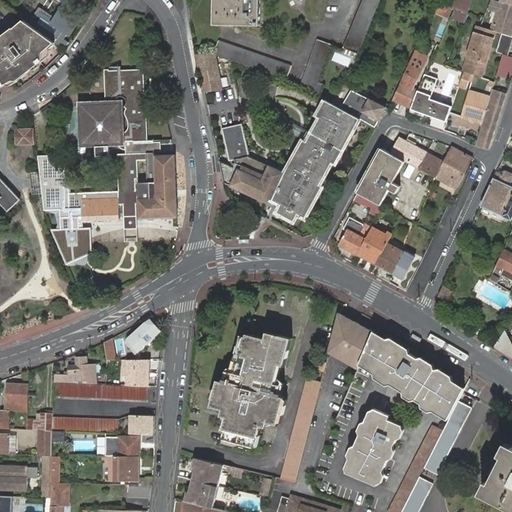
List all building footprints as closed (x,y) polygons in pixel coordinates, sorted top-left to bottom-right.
[(75,13),(84,0),(60,0),(66,4),(56,20),(41,11),(32,25),(53,41),(64,49),(70,42),(65,39),(80,16),(75,13)] [(216,0),(216,24),(233,24),(260,24),(260,0),(216,0)] [(363,0),(343,47),(358,53),(379,0),(363,0)] [(469,0),(455,0),(453,7),(467,12),(467,11),(471,0),(469,0)] [(495,0),(495,3),(491,2),(490,4),(489,8),(498,11),(493,30),(496,31),(503,33),(511,36),(511,35),(511,3),(500,0),(499,0),(499,1),(496,0),(495,0)] [(40,52),(53,41),(26,21),(16,30),(15,29),(0,40),(0,74),(3,72),(8,80),(12,77),(16,78),(41,58),(42,53),(40,52)] [(465,71),(481,26),(478,25),(465,71)] [(496,31),(493,30),(481,26),(465,71),(460,85),(467,88),(473,73),(482,76),(496,31)] [(508,56),(511,44),(511,39),(501,37),(497,52),(503,54),(508,56)] [(315,91),(332,44),(318,39),(301,85),(315,91)] [(219,40),(215,51),(216,55),(227,59),(252,68),(286,81),(292,66),(219,40)] [(215,51),(196,54),(205,93),(223,89),(216,55),(215,51)] [(427,56),(415,51),(400,83),(393,100),(407,105),(415,90),(412,88),(427,56)] [(511,69),(511,56),(508,56),(503,54),(498,74),(509,77),(511,69)] [(145,69),(105,71),(107,101),(80,102),(82,146),(98,145),(99,155),(111,154),(111,146),(127,146),(127,142),(131,141),(149,141),(145,69)] [(438,79),(424,75),(412,111),(446,123),(451,108),(430,100),(438,79)] [(480,133),(477,145),(489,149),(507,93),(493,89),(491,97),(483,123),(482,125),(480,133)] [(462,116),(483,123),(491,97),(469,90),(462,116)] [(365,108),(370,99),(364,96),(360,105),(365,108)] [(385,109),(386,108),(370,99),(365,108),(360,105),(354,115),(361,119),(376,127),(379,120),(385,109)] [(354,115),(326,100),(317,116),(321,118),(312,133),(308,141),(304,139),(286,173),(274,199),(283,204),(299,214),(307,217),(324,186),(321,184),(333,163),(341,149),(344,151),(361,119),(354,115)] [(229,125),(222,127),(230,160),(228,164),(220,160),(225,183),(272,204),(274,199),(286,173),(250,156),(243,125),(230,128),(229,125)] [(33,129),(17,130),(17,144),(34,144),(33,129)] [(390,129),(388,131),(399,137),(400,134),(390,129)] [(312,133),(309,131),(304,139),(308,141),(312,133)] [(380,147),(382,148),(403,159),(407,153),(402,150),(406,141),(399,137),(388,131),(380,147)] [(151,198),(151,190),(151,183),(157,182),(157,154),(164,154),(164,140),(149,141),(131,141),(127,142),(127,146),(127,155),(122,155),(123,192),(84,193),(85,200),(139,198),(151,198)] [(407,153),(403,159),(406,161),(410,164),(420,169),(425,171),(433,156),(432,155),(420,149),(414,145),(406,141),(402,150),(407,153)] [(445,162),(444,162),(464,173),(471,162),(473,158),(453,147),(445,162)] [(371,170),(358,192),(376,201),(381,205),(390,189),(397,193),(401,186),(394,182),(398,174),(406,161),(403,159),(382,148),(378,157),(371,170)] [(344,151),(341,149),(333,163),(336,164),(344,151)] [(178,217),(176,153),(164,154),(157,154),(157,182),(151,183),(151,190),(151,198),(139,198),(140,219),(178,217)] [(83,228),(83,220),(82,200),(85,200),(84,193),(73,194),(72,155),(41,155),(48,209),(63,209),(64,229),(55,229),(69,264),(95,254),(95,228),(83,228)] [(433,156),(425,171),(436,178),(444,162),(445,162),(433,156)] [(444,162),(436,178),(456,189),(464,173),(444,162)] [(420,169),(410,164),(405,174),(415,180),(420,169)] [(497,171),(481,205),(503,215),(511,219),(511,186),(510,185),(511,181),(511,173),(506,170),(503,171),(502,174),(497,171)] [(43,194),(40,172),(31,173),(34,195),(43,194)] [(1,177),(0,177),(0,202),(0,203),(8,211),(21,199),(14,191),(7,184),(1,177)] [(358,192),(355,199),(372,208),(373,207),(376,201),(358,192)] [(126,219),(140,219),(139,198),(85,200),(82,200),(83,220),(120,219),(120,218),(126,218),(126,219)] [(376,201),(373,207),(382,212),(385,206),(381,205),(376,201)] [(299,214),(283,204),(279,211),(295,221),(299,214)] [(449,204),(435,233),(421,262),(416,273),(406,291),(407,292),(416,298),(420,295),(427,279),(421,276),(425,270),(431,272),(433,268),(455,220),(461,209),(454,206),(449,204)] [(402,216),(397,213),(393,223),(394,224),(392,228),(395,230),(397,225),(402,217),(402,216)] [(351,245),(360,251),(362,247),(373,227),(366,223),(359,235),(348,230),(340,245),(349,249),(351,245)] [(360,251),(358,254),(377,264),(387,244),(388,242),(393,234),(388,232),(386,237),(381,234),(382,232),(376,228),(373,227),(362,247),(360,251)] [(387,244),(377,264),(395,274),(403,253),(400,251),(400,250),(400,249),(399,249),(399,248),(394,246),(394,248),(387,244)] [(349,249),(358,254),(360,251),(351,245),(349,249)] [(511,253),(504,250),(497,265),(504,268),(501,274),(511,279),(511,253)] [(403,253),(395,274),(402,278),(413,258),(403,253)] [(499,277),(492,274),(490,279),(496,283),(499,277)] [(444,285),(439,296),(448,300),(453,289),(444,285)] [(351,320),(341,314),(335,331),(331,348),(330,352),(340,358),(358,368),(360,363),(361,361),(362,360),(370,340),(373,333),(351,320)] [(128,339),(139,352),(162,331),(156,324),(151,319),(146,322),(128,339)] [(470,331),(479,337),(485,328),(483,327),(482,329),(474,325),(470,331)] [(511,358),(511,343),(505,329),(494,346),(511,358)] [(224,438),(257,446),(260,435),(257,434),(262,417),(279,421),(285,397),(282,396),(284,385),(278,383),(283,364),(286,365),(292,338),(268,332),(266,338),(248,333),(243,354),(241,353),(236,373),(232,372),(229,382),(223,381),(221,388),(238,393),(236,401),(226,399),(224,407),(231,409),(224,438)] [(450,417),(459,400),(466,388),(459,383),(454,380),(388,339),(387,341),(373,333),(370,340),(362,360),(361,361),(375,370),(374,372),(434,410),(442,413),(450,417)] [(117,360),(113,338),(105,342),(108,360),(117,360)] [(136,355),(139,352),(128,339),(124,342),(136,355)] [(55,382),(57,382),(96,383),(96,364),(88,364),(88,356),(76,357),(76,365),(69,365),(69,375),(55,374),(55,382)] [(312,358),(310,367),(316,369),(319,360),(312,358)] [(148,386),(149,360),(123,360),(123,385),(128,385),(148,386)] [(316,369),(325,371),(327,362),(319,360),(316,369)] [(360,363),(374,372),(375,370),(361,361),(360,363)] [(307,378),(322,381),(325,371),(316,369),(310,367),(307,378)] [(282,476),(296,479),(307,439),(319,392),(320,392),(322,381),(307,378),(282,476)] [(148,400),(148,386),(128,385),(123,385),(106,384),(96,383),(57,382),(56,396),(148,400)] [(0,421),(0,428),(9,429),(10,411),(28,411),(29,392),(29,384),(7,383),(6,406),(9,406),(9,410),(1,410),(0,421)] [(443,431),(424,467),(438,474),(472,407),(459,400),(450,417),(449,419),(443,431)] [(340,458),(336,470),(368,485),(368,483),(372,482),(375,475),(374,472),(379,459),(383,459),(386,451),(384,447),(388,438),(392,438),(395,430),(394,425),(380,419),(382,415),(365,407),(364,409),(360,410),(356,420),(352,421),(349,429),(350,433),(346,445),(341,446),(338,454),(340,458)] [(40,430),(53,431),(53,421),(53,417),(54,414),(37,413),(37,420),(28,419),(27,430),(34,430),(40,430)] [(138,433),(155,434),(155,416),(138,415),(138,433)] [(53,421),(53,431),(62,431),(110,434),(118,434),(119,421),(53,417),(53,421)] [(417,483),(420,476),(424,467),(443,431),(432,424),(397,494),(408,500),(417,483)] [(53,431),(40,430),(39,455),(44,455),(52,456),(53,431)] [(0,453),(16,454),(17,451),(8,451),(9,435),(0,434),(0,453)] [(17,435),(9,435),(8,451),(17,451),(17,435)] [(140,456),(140,436),(107,436),(107,456),(110,456),(140,456)] [(504,456),(499,467),(494,477),(491,482),(488,480),(483,489),(490,492),(489,496),(511,507),(511,448),(506,445),(501,454),(504,456)] [(51,482),(52,456),(44,455),(42,498),(44,498),(50,498),(51,482)] [(60,456),(52,456),(51,482),(59,482),(60,456)] [(152,486),(152,478),(140,477),(140,456),(110,456),(107,456),(103,456),(103,459),(110,459),(110,481),(139,481),(139,485),(152,486)] [(195,457),(195,461),(196,461),(224,466),(224,464),(195,457)] [(196,461),(195,461),(193,466),(195,467),(198,467),(197,472),(195,480),(226,487),(229,474),(222,472),(224,466),(196,461)] [(0,488),(27,490),(28,477),(38,477),(38,467),(0,465),(0,488)] [(401,511),(418,511),(434,483),(420,476),(417,483),(408,500),(401,511)] [(188,501),(214,507),(216,499),(222,500),(226,487),(195,480),(193,488),(192,492),(190,492),(188,501)] [(59,482),(51,482),(50,498),(50,505),(50,511),(62,511),(62,506),(63,483),(59,482)] [(71,483),(63,483),(62,506),(70,505),(71,483)] [(152,486),(139,485),(128,485),(128,497),(150,497),(152,486)] [(0,511),(12,511),(13,496),(0,495),(0,511)] [(282,496),(278,511),(277,511),(338,511),(340,509),(302,498),(291,498),(282,496)]
